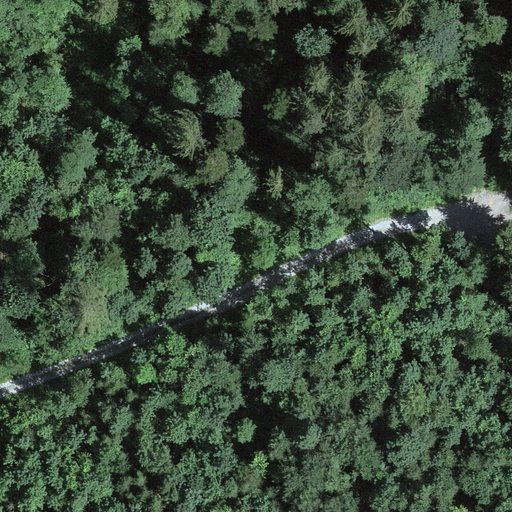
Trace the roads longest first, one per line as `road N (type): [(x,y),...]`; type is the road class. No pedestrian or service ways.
road 1 (track): [(0,386),(190,317),(402,221),(511,225)]
road 2 (track): [(511,31),(495,63),(471,210)]
